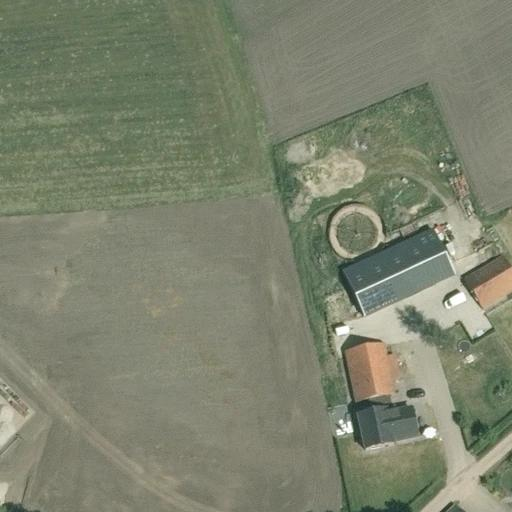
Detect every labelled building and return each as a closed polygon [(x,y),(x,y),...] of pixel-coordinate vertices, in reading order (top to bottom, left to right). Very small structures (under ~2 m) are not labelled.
[(341,273),(365,323),(454,281),(431,231),(341,273)] [(481,311),(511,292),(511,275),(502,258),(463,281),(481,311)] [(354,331),(325,337),(327,352),(357,347),(354,331)] [(461,351),(471,342),(462,332),(452,341),(461,351)] [(393,397),(385,358),(383,347),(344,355),(355,405),(368,402),(370,416),(357,418),(365,453),(392,447),(392,444),(416,439),(410,411),(386,416),(385,411),(384,412),(381,399),(393,397)]
